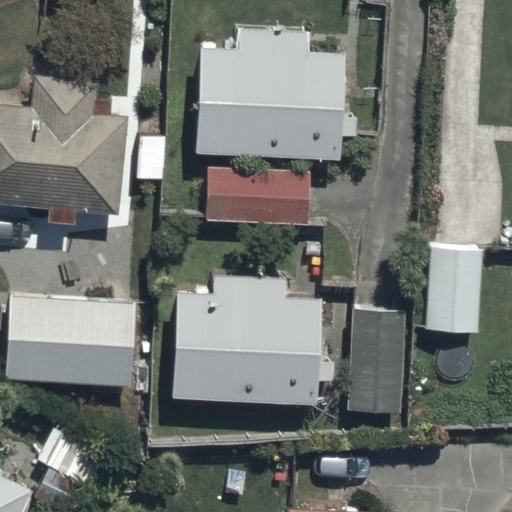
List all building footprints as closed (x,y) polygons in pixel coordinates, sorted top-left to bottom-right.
[(196,27),(191,131),(341,137),(345,33),(196,27)] [(114,97),(0,87),(0,180),(107,190),(114,97)] [(303,167),(201,163),(200,216),(301,220),(303,167)] [(474,327),(476,244),(421,242),(419,325),(474,327)] [(169,270),(165,372),(311,378),(315,276),(169,270)] [(128,295),(2,291),(0,317),(0,379),(125,384),(128,295)] [(394,405),(398,307),(340,305),(337,403),(394,405)] [(0,511),(7,511),(27,469),(0,456),(0,511)] [(511,511),(511,507),(281,498),(280,511),(511,511)]
